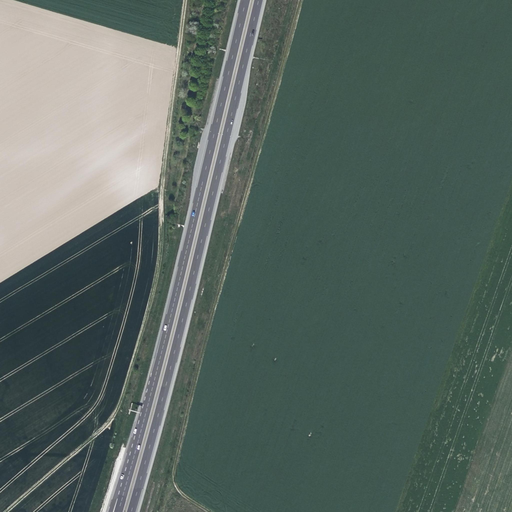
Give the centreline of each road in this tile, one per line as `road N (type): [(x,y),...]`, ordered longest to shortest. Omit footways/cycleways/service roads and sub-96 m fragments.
road 1 (track): [(7,511),(101,430),(122,398),(158,274),(185,0)]
road 2 (track): [(301,0),(176,458),(179,492),(209,511)]
road 3 (motorway): [(129,511),(259,0)]
road 4 (motorway): [(244,0),(134,454)]
